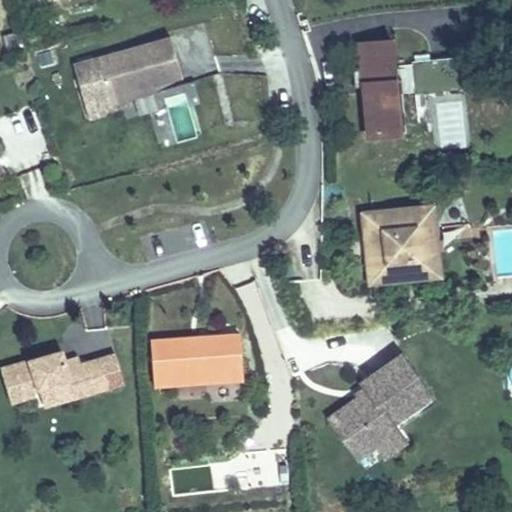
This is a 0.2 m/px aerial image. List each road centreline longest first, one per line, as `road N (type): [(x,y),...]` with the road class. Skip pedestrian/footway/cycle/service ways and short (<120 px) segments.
road 1 (residential): [(98,276),(244,237),(273,225),(290,203),(304,177),(305,106),(277,0)]
road 2 (residential): [(98,276),(73,216),(56,202),(27,205),(0,229)]
